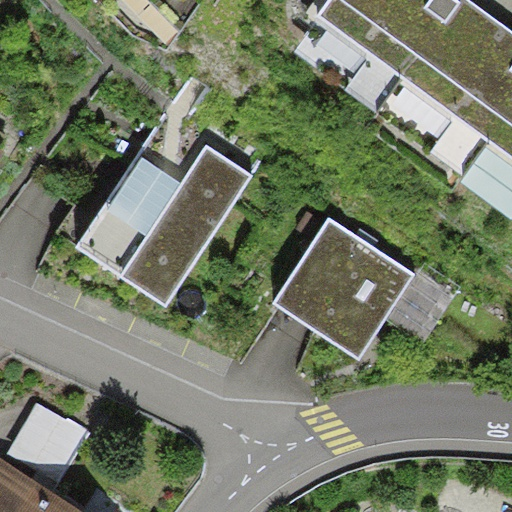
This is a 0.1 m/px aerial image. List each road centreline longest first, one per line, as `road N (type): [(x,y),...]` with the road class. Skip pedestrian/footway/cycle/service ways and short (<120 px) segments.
road 1 (residential): [(269,456),(209,411),(0,315)]
road 2 (tertiary): [(269,456),(333,428),(443,414),(511,420)]
